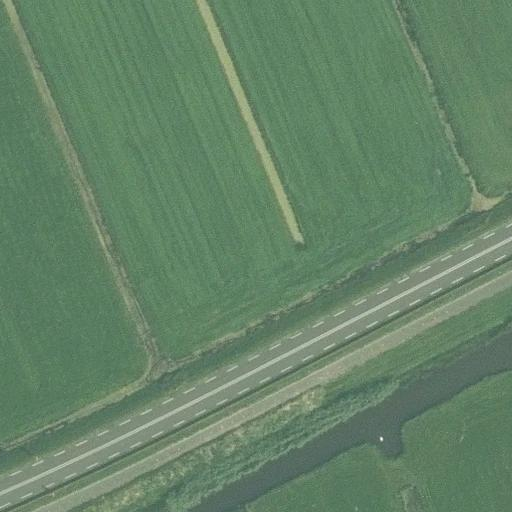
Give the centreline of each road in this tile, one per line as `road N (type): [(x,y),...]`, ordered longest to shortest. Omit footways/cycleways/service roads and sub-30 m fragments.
road 1 (primary): [(0,500),(290,363),(511,241)]
road 2 (unclassified): [(42,511),(278,402),(511,278)]
